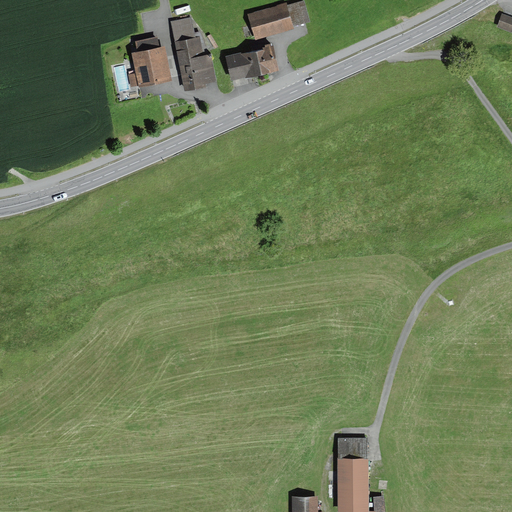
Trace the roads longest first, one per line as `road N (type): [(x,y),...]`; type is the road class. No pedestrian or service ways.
road 1 (primary): [(484,0),(158,153),(0,208)]
road 2 (track): [(511,246),(435,282),(391,371),(375,445)]
road 3 (track): [(376,54),(451,57),(511,137)]
